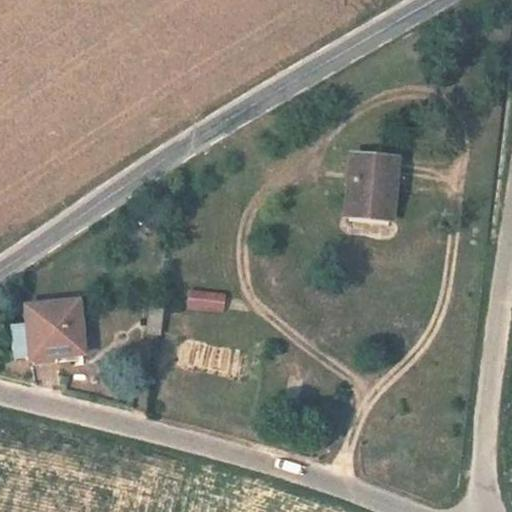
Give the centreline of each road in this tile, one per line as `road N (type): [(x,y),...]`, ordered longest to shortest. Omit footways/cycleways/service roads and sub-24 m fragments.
road 1 (tertiary): [(0,271),(197,137),(433,0)]
road 2 (residential): [(0,391),(209,443),(407,511)]
road 3 (unclassified): [(487,511),(490,376),(511,236)]
